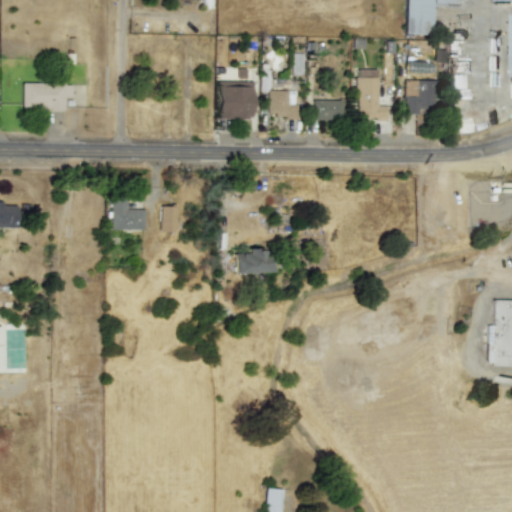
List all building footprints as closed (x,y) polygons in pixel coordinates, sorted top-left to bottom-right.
[(456,4),(455,0),(403,0),(403,34),(428,35),(429,4),(456,4)] [(354,117),(384,117),(384,106),(375,106),(375,69),(354,69),(354,117)] [(432,80),(402,80),(401,112),(431,113),(432,80)] [(249,119),(250,81),(215,81),(215,118),(249,119)] [(19,83),(19,109),(61,109),(61,97),(69,97),(69,83),(19,83)] [(265,116),(294,117),(294,104),(285,104),(285,91),(265,90),(265,116)] [(310,119),(339,119),(339,100),(310,100),(310,119)] [(107,229),(141,230),(141,209),(123,209),(124,196),(108,196),(107,229)] [(0,226),(13,227),(14,204),(0,203),(0,226)] [(173,206),(157,206),(157,231),(173,232),(173,206)] [(231,273),(269,273),(269,250),(243,250),(243,253),(231,253),(231,273)] [(489,366),(511,366),(511,300),(489,300),(488,325),(483,325),(483,362),(489,363),(489,366)] [(277,511),(278,489),(262,488),(261,511),(277,511)]
